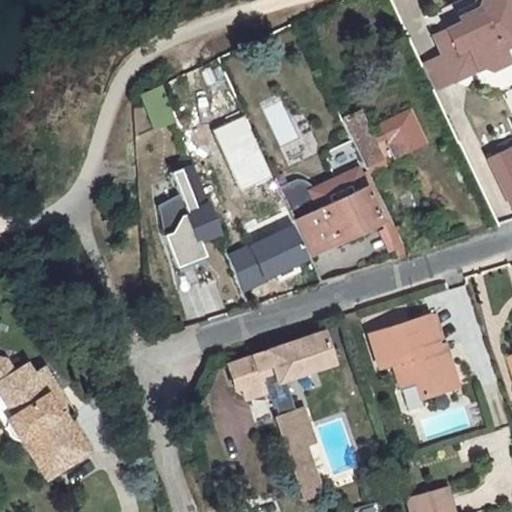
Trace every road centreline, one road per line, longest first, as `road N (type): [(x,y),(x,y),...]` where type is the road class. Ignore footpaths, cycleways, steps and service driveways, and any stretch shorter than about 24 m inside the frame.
road 1 (residential): [(511,242),(136,358)]
road 2 (residential): [(181,511),(136,358)]
